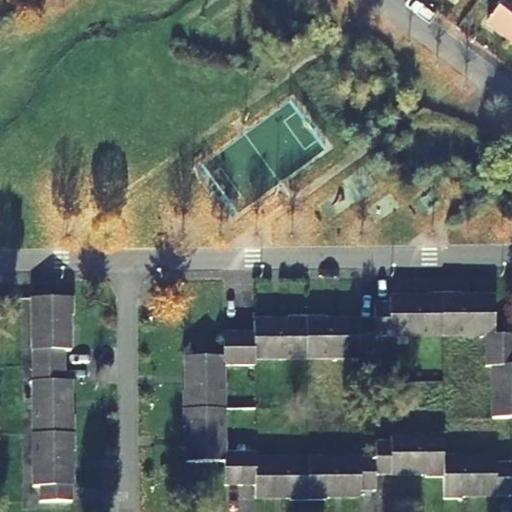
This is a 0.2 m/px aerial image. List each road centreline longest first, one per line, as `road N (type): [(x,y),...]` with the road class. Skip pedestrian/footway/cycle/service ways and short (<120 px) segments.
road 1 (residential): [(132,263),(511,261)]
road 2 (residential): [(126,511),(132,263)]
road 3 (residential): [(511,96),(390,0)]
road 4 (residential): [(0,262),(132,263)]
